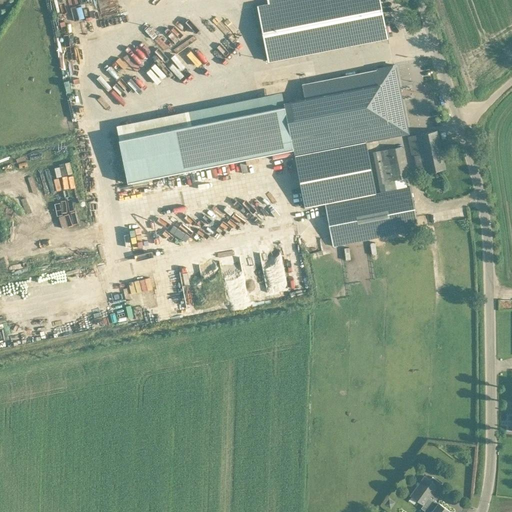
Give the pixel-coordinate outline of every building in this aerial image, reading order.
[(387,38),(379,0),(285,0),(268,3),(257,6),(268,61),(377,40),(387,38)] [(148,26),(139,40),(148,46),(157,32),(148,26)] [(152,47),(162,58),(167,54),(157,43),(152,47)] [(306,99),(284,104),(284,106),(285,109),(293,148),(293,152),(294,157),(405,135),(392,68),(373,72),(375,79),(359,82),(357,75),(304,86),(306,99)] [(285,109),(119,143),(127,185),(293,152),(293,148),(285,109)] [(437,130),(408,136),(413,159),(415,159),(419,175),(420,174),(422,176),(426,175),(426,173),(445,169),(439,139),(437,130)] [(402,146),(381,151),(387,181),(406,177),(408,176),(402,146)] [(418,230),(410,187),(396,189),(389,190),(386,191),(325,203),(333,246),(333,245),(343,244),(418,230)] [(432,511),(450,511),(438,503),(429,497),(438,485),(425,476),(411,496),(424,505),(424,504),(433,510),(432,511)]
